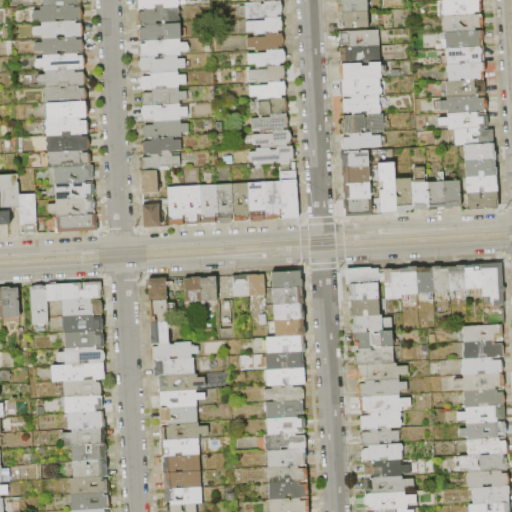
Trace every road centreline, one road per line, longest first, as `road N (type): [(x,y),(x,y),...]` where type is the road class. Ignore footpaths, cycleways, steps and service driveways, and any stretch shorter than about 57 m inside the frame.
road 1 (residential): [(106,0),(121,254)]
road 2 (residential): [(307,0),(321,243)]
road 3 (residential): [(323,277),(335,511)]
road 4 (tertiary): [(321,243),(121,254)]
road 5 (tertiary): [(511,232),(321,243)]
road 6 (residential): [(125,321),(135,511)]
road 7 (tertiary): [(466,235),(446,224),(377,224),(339,227),(321,243)]
road 8 (tertiary): [(180,251),(197,262),(304,259),(321,243)]
road 9 (tertiary): [(121,254),(0,261)]
